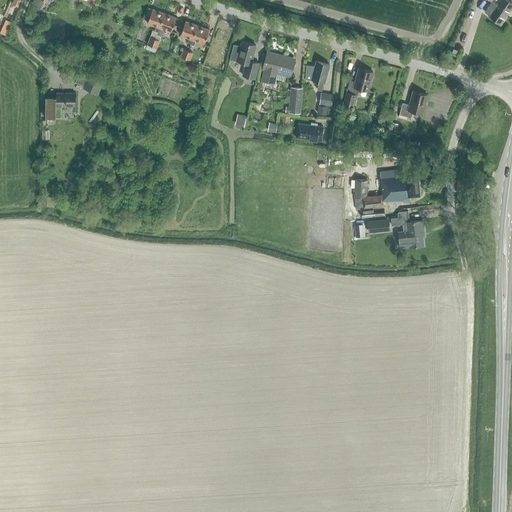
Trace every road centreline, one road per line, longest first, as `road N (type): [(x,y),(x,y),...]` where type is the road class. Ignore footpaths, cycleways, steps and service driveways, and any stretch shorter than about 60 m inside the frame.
road 1 (tertiary): [(477,83),(192,0)]
road 2 (primary): [(511,145),(498,257),(503,373)]
road 3 (residential): [(477,83),(449,156),(461,255)]
road 4 (primary): [(498,511),(503,373)]
road 5 (primary): [(503,373),(511,253)]
